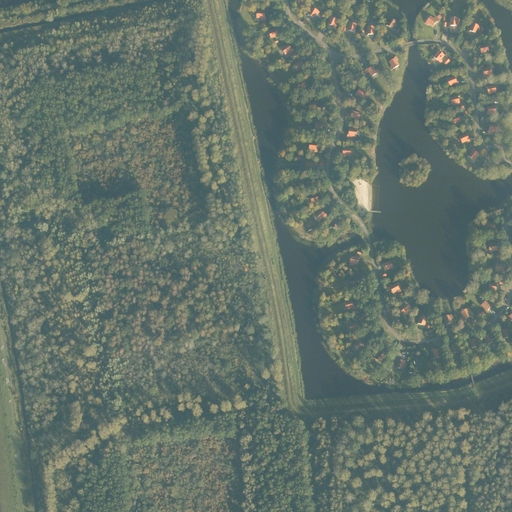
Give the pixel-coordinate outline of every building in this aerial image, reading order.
[(308,15),(314,18),(316,14),(318,15),(319,12),(312,8),(309,13),(308,12),(306,15),(308,16),(308,15)] [(257,10),(257,18),(261,18),(261,20),(265,20),(265,18),(264,18),(264,12),(259,12),(259,10),(257,10)] [(328,24),(334,27),(333,28),(335,29),(336,26),(335,25),(337,20),(329,17),(328,19),(330,20),(328,24)] [(429,24),(433,27),(436,22),(437,23),(438,21),(434,18),(433,19),(430,17),(425,24),(428,25),(429,24)] [(450,26),(458,27),(459,19),(451,18),(450,24),(448,24),(448,27),(450,27),(450,26)] [(386,26),(392,29),(394,25),(396,26),(397,24),(391,19),(387,24),(386,23),(384,26),(386,27),(386,26)] [(353,33),(355,34),(356,31),(354,30),(356,25),(348,23),(347,26),(349,26),(348,31),(354,32),(353,33)] [(469,31),(475,34),(477,29),(479,30),(480,27),(472,24),(470,29),(468,29),(467,32),(469,32),(469,31)] [(367,35),(374,35),(374,30),(376,30),(376,27),(368,27),(367,33),(366,33),(366,36),(367,36),(367,35)] [(277,38),(280,37),(279,35),(278,35),(275,30),(271,31),(270,30),(268,31),(271,39),(276,36),(277,38)] [(283,47),(280,48),(285,55),(287,54),(288,55),(293,51),(292,50),(291,50),(288,45),(284,48),(283,47)] [(481,53),(488,51),(487,45),(481,47),(481,45),(478,46),(478,48),(479,47),(481,53)] [(434,57),(440,63),(442,61),(441,60),(444,56),(439,52),(440,51),(439,50),(436,52),(438,53),(434,57)] [(390,67),(392,70),(399,66),(396,61),(397,60),(396,57),(394,58),(395,59),(389,62),(392,67),(390,67)] [(297,71),(303,67),(300,62),(301,61),(300,59),(297,61),(298,62),(293,66),(297,71)] [(486,76),(492,74),(489,66),(487,67),(487,69),(482,70),(484,76),(483,76),(483,78),(486,77),(486,76)] [(371,77),(378,73),(377,70),(375,71),(372,67),(367,71),(367,70),(365,71),(367,73),(368,72),(371,77)] [(449,86),(455,84),(455,85),(458,84),(458,83),(456,83),(454,77),(450,79),(449,77),(446,78),(449,86)] [(305,89),(308,87),(307,86),(306,86),(304,80),(297,84),(299,90),(305,87),(305,89)] [(488,94),(496,92),(495,86),(489,87),(488,86),(485,86),(486,88),(487,88),(488,94)] [(363,98),(367,93),(360,89),(357,94),(356,94),(355,95),(358,97),(358,96),(363,98)] [(454,104),(459,103),(458,97),(459,97),(458,95),(454,96),(454,98),(450,99),(452,107),(455,106),(454,104)] [(308,102),(309,110),(313,110),(314,111),(318,111),(318,109),(317,109),(316,103),(311,103),(311,102),(308,102)] [(490,114),(496,113),(495,105),(492,105),(492,107),(487,107),(488,114),(487,114),(487,116),(490,115),(490,114)] [(352,112),(351,118),(358,120),(360,113),(354,112),(355,110),(352,109),(351,111),(352,112)] [(458,124),(463,123),(463,121),(461,121),(459,115),(455,117),(454,115),(451,116),(454,124),(458,123),(458,124)] [(314,130),(318,130),(318,132),(323,132),(323,130),(322,130),(322,124),(317,123),(317,122),(315,122),(314,130)] [(491,132),(497,132),(497,124),(495,124),(494,125),(489,125),(489,131),(488,131),(488,133),(491,133),(491,132)] [(349,129),(348,136),(347,135),(347,137),(352,138),(352,136),(356,137),(357,130),(353,130),(354,128),(349,128),(349,129)] [(462,143),(467,141),(468,142),(471,141),(470,139),(469,140),(466,134),(459,137),(462,143)] [(315,152),(318,152),(318,150),(317,150),(317,144),(312,143),(312,142),(310,141),(309,150),(315,150),(315,152)] [(346,156),(350,156),(351,149),(343,149),(343,155),(341,155),(341,157),(346,157),(346,156)] [(473,161),(478,155),(473,151),(474,150),(472,149),(470,151),(472,152),(468,157),(473,161)] [(305,169),(311,169),(311,171),(314,171),(314,169),(313,169),(313,162),(308,162),(308,161),(305,161),(305,169)] [(306,179),(308,187),(313,185),(314,187),(317,186),(316,184),(315,184),(314,178),(309,180),(308,178),(306,179)] [(316,204),(321,202),(320,200),(319,201),(317,195),(312,196),(312,195),(309,195),(312,203),(316,202),(316,204)] [(314,215),(319,221),(322,218),(323,219),(327,216),(326,214),(325,215),(321,211),(317,214),(316,213),(314,215)] [(330,224),(329,227),(337,230),(338,226),(340,226),(341,222),(340,221),(339,222),(333,220),(332,225),(330,224)] [(496,231),(496,230),(495,230),(494,223),(489,224),(489,222),(486,222),(487,231),(493,230),(493,232),(496,231)] [(497,242),(494,243),(492,243),(493,245),(489,245),(490,253),(492,253),(492,251),(497,251),(496,244),(498,244),(497,242)] [(351,257),(349,265),(352,266),(352,264),(357,265),(358,258),(360,259),(360,257),(355,256),(355,258),(351,257)] [(381,263),(382,265),(383,265),(385,271),(392,268),(390,262),(385,264),(384,262),(381,263)] [(495,271),(501,271),(501,273),(504,273),(504,271),(503,271),(503,265),(498,265),(498,263),(495,263),(495,271)] [(348,280),(349,288),(352,288),(352,286),(357,285),(355,279),(357,279),(356,277),(353,278),(354,279),(348,280)] [(491,290),(496,291),(496,285),(498,285),(498,283),(495,283),(494,284),(489,284),(488,292),(491,292),(491,290)] [(390,288),(393,293),(397,291),(398,293),(400,291),(396,284),(391,287),(390,285),(388,287),(389,288),(390,288)] [(484,311),(486,313),(488,312),(487,311),(491,307),(488,303),(489,302),(487,300),(481,306),(485,310),(484,311)] [(344,302),(346,310),(352,308),(352,310),(355,309),(355,307),(354,307),(352,301),(347,303),(347,301),(344,302)] [(404,316),(406,314),(405,313),(409,309),(404,303),(402,305),(403,306),(399,309),(403,314),(402,315),(404,316)] [(465,319),(470,316),(468,312),(469,311),(468,309),(461,313),(463,316),(461,317),(464,321),(465,320),(465,319)] [(443,317),(445,323),(443,323),(444,326),(446,326),(446,325),(452,323),(450,318),(452,318),(451,315),(443,317)] [(421,316),(419,322),(417,321),(416,324),(418,325),(418,324),(424,326),(426,321),(427,322),(428,320),(421,316)] [(348,324),(351,332),(355,330),(356,331),(360,330),(360,328),(358,328),(356,323),(351,324),(351,323),(348,324)] [(503,338),(509,338),(509,330),(502,331),(502,330),(500,330),(501,333),(502,333),(503,338)] [(485,346),(493,342),(490,337),(492,336),(490,333),(489,334),(489,335),(484,338),(486,342),(484,343),(485,346)] [(361,340),(359,339),(357,341),(358,342),(354,346),(359,352),(361,350),(360,349),(364,345),(360,341),(361,340)] [(470,342),(471,348),(477,347),(476,339),(470,341),(470,339),(468,340),(468,343),(470,342)] [(450,354),(458,352),(456,347),(458,346),(457,343),(455,344),(456,345),(449,346),(451,351),(449,352),(450,354)] [(434,358),(442,357),(442,354),(440,354),(439,350),(433,351),(433,349),(431,350),(432,353),(433,353),(434,358)] [(386,357),(385,355),(384,356),(379,352),(374,358),(379,363),(383,358),(384,359),(386,357)] [(397,359),(396,359),(395,364),(396,365),(396,368),(404,369),(404,367),(403,366),(403,361),(397,360),(397,359)]
